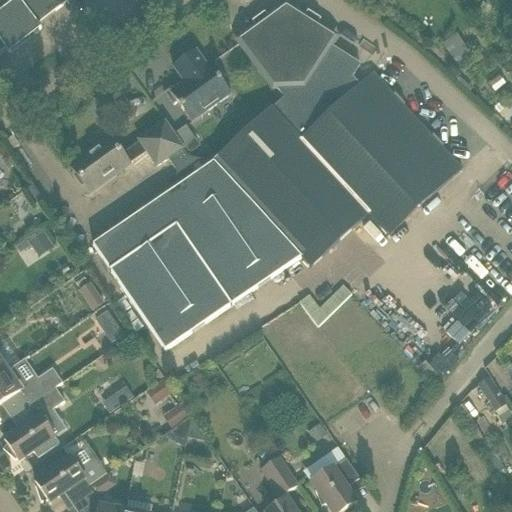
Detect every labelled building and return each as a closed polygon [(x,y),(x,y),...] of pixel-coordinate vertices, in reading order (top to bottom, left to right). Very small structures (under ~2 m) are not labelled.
[(0,0),(0,54),(5,51),(8,54),(41,29),(37,24),(54,11),(55,12),(71,0),(0,0)] [(181,186),(93,247),(154,336),(165,352),(301,259),(310,269),(353,229),(370,214),(390,236),(461,170),(441,149),(443,148),(433,137),(431,138),(403,107),(404,106),(394,95),(393,97),(373,75),(360,88),(352,79),(360,66),(328,46),(333,39),(286,9),(241,42),(283,100),(213,165),(188,160),(182,152),(183,151),(176,140),(165,124),(138,142),(139,143),(123,155),(130,165),(145,155),(155,171),(168,162),(176,174),(175,178),(181,186)] [(441,45),(456,68),(471,58),(456,36),(441,45)] [(177,104),(191,124),(231,95),(221,82),(225,79),(216,66),(212,69),(209,66),(207,68),(195,52),(172,68),(184,84),(178,88),(176,85),(164,95),(172,107),(177,104)] [(185,127),(173,136),(182,148),(194,140),(185,127)] [(4,143),(10,151),(19,146),(13,137),(4,143)] [(109,139),(70,167),(82,183),(91,196),(131,167),(130,165),(123,155),(121,156),(109,139)] [(33,187),(25,192),(35,206),(42,201),(33,187)] [(42,235),(29,244),(39,258),(52,249),(42,235)] [(90,286),(79,293),(92,312),(103,305),(90,286)] [(299,304),(318,329),(351,296),(342,287),(317,312),(307,298),(299,304)] [(107,313),(95,321),(103,334),(115,325),(107,313)] [(0,378),(8,373),(0,360),(0,378)] [(30,406),(55,390),(45,375),(26,388),(13,369),(8,373),(0,378),(0,406),(2,406),(11,419),(30,406)] [(199,378),(189,384),(198,396),(207,390),(199,378)] [(477,386),(494,414),(506,407),(489,379),(477,386)] [(146,394),(155,407),(173,394),(164,381),(146,394)] [(125,389),(113,397),(120,407),(132,399),(125,389)] [(30,406),(11,419),(20,433),(5,442),(5,441),(4,442),(6,446),(2,451),(15,462),(17,461),(19,464),(20,464),(19,463),(54,439),(39,416),(38,417),(30,406)] [(496,418),(501,426),(511,418),(511,415),(508,410),(496,418)] [(163,438),(184,450),(190,419),(163,438)] [(320,427),(308,435),(315,445),(327,437),(320,427)] [(494,454),(486,458),(496,474),(503,470),(494,454)] [(64,495),(73,508),(92,495),(84,483),(85,483),(69,458),(65,461),(49,467),(52,473),(36,484),(35,483),(34,483),(37,487),(35,488),(40,504),(47,502),(50,506),(51,505),(50,504),(64,495)] [(260,473),(279,501),(298,488),(279,460),(260,473)] [(356,504),(346,490),(360,481),(346,461),(333,470),(333,469),(310,484),(311,485),(312,484),(316,491),(315,492),(320,508),(327,506),(331,511),(355,511),(353,507),(357,504),(357,503),(356,504)] [(125,511),(100,507),(92,495),(73,508),(75,511),(125,511)] [(293,511),(286,501),(268,511),(293,511)]
